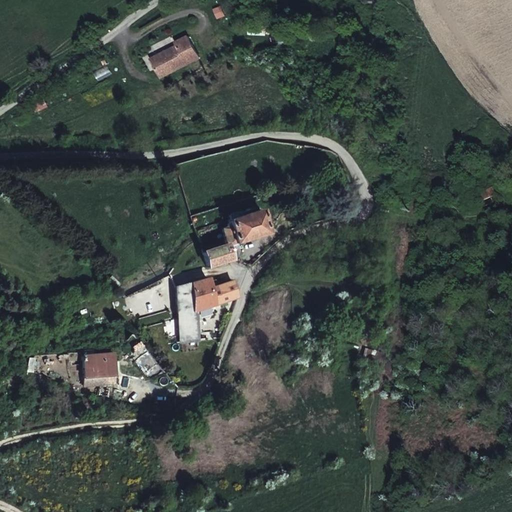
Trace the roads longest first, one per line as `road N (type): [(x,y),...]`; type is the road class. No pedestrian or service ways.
road 1 (unclassified): [(0,163),(163,161),(248,138),(312,138),(338,148),(363,179),(371,211),(283,278),(241,367),(205,404),(158,421),(24,433),(0,444)]
road 2 (unclassified): [(166,0),(0,114)]
